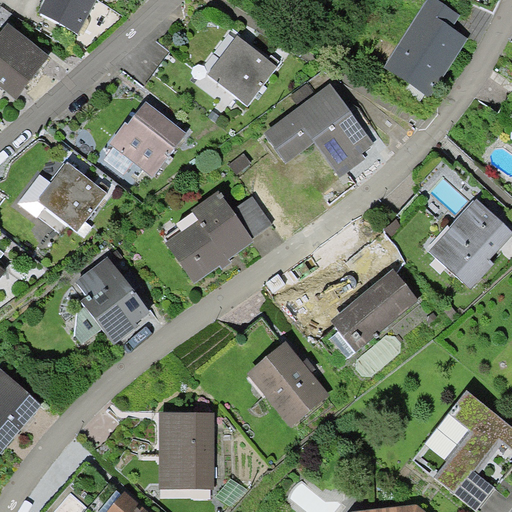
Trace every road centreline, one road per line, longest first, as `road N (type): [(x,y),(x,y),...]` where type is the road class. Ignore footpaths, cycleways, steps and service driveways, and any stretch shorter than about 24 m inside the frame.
road 1 (residential): [(511,27),(470,95),(370,202),(77,415),(8,511)]
road 2 (residential): [(174,0),(0,146)]
